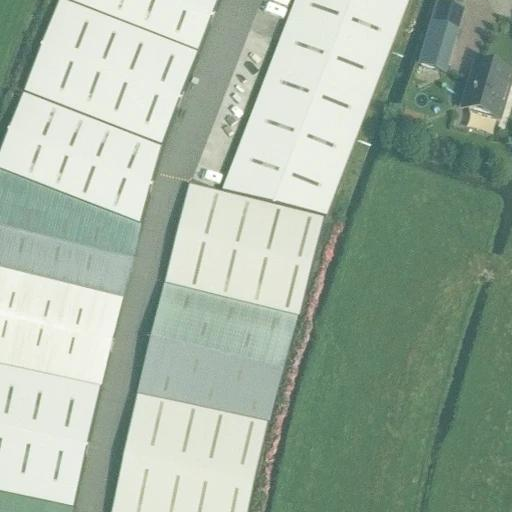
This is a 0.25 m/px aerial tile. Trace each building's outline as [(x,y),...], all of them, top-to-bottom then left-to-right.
[(63,0),(188,49),(198,53),(219,0),(63,0)] [(297,0),(294,10),(223,196),(324,221),(409,0),(297,0)] [(23,93),(162,148),(197,57),(176,49),(58,3),(40,49),(23,93)] [(432,25),(419,69),(444,76),(457,32),(432,25)] [(477,84),(468,116),(470,117),(470,116),(497,124),(496,125),(499,125),(511,79),(511,76),(510,77),(478,68),(478,67),(476,66),(471,82),(477,84)] [(0,152),(0,171),(140,227),(161,153),(21,97),(0,152)] [(404,118),(399,135),(416,140),(421,123),(404,118)] [(0,270),(123,301),(140,230),(0,176),(0,270)] [(164,285),(298,321),(324,225),(188,189),(164,285)] [(0,368),(101,391),(122,304),(0,273),(0,368)] [(138,398),(269,427),(298,323),(165,289),(138,398)] [(0,493),(74,510),(101,392),(0,369),(0,493)] [(111,511),(249,511),(267,428),(136,399),(111,511)] [(0,511),(67,511),(0,497),(0,511)]
